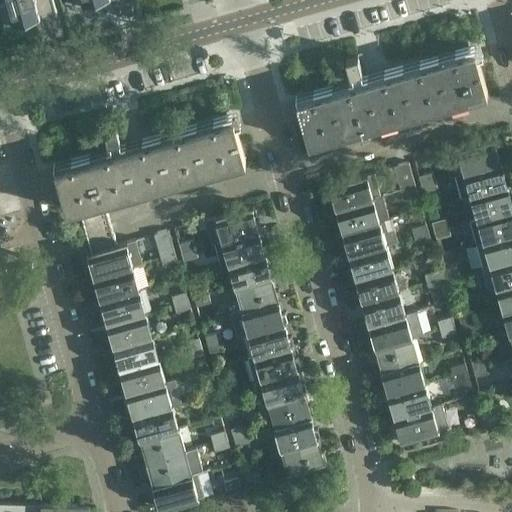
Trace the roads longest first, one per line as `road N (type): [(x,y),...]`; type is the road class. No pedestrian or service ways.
road 1 (residential): [(380,511),(354,367),(251,23)]
road 2 (residential): [(98,427),(9,90)]
road 3 (residential): [(251,23),(9,90)]
